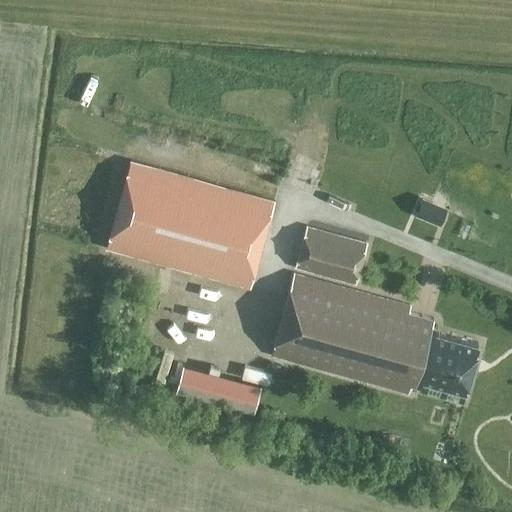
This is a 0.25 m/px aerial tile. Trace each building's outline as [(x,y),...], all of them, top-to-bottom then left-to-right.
[(274,200),(131,160),(107,246),(250,286),(274,200)] [(421,202),(416,214),(441,225),(446,212),(421,202)] [(295,267),(355,284),(367,243),(307,226),(295,267)] [(408,394),(411,384),(420,386),(423,379),(466,391),(479,344),(436,332),(437,326),(432,325),(434,319),(409,312),(411,306),(294,273),(271,355),(408,394)] [(267,409),(274,381),(210,366),(214,348),(194,343),(182,389),(267,409)]
